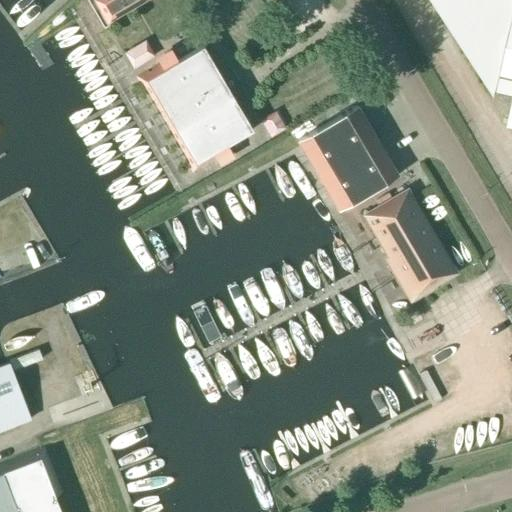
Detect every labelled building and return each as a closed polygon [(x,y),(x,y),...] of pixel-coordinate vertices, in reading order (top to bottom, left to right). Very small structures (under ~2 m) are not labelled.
[(94,0),(107,21),(143,0),(94,0)] [(494,95),(511,13),(511,0),(432,0),(493,97),(494,95)] [(511,13),(494,95),(511,99),(511,104),(507,126),(511,127),(511,13)] [(213,64),(203,46),(177,61),(174,55),(159,64),(159,63),(135,77),(141,86),(144,85),(190,162),(186,164),(192,173),(216,159),(215,159),(230,150),(226,145),(252,130),(241,112),(252,106),(223,57),(213,64)] [(271,128),(286,120),(278,105),(263,113),(271,128)] [(337,210),(397,175),(356,106),(297,140),(337,210)] [(413,297),(454,273),(406,190),(364,215),(413,297)] [(0,430),(29,420),(7,363),(0,365),(0,430)] [(0,511),(59,511),(54,496),(62,493),(44,446),(0,463),(0,511)]
